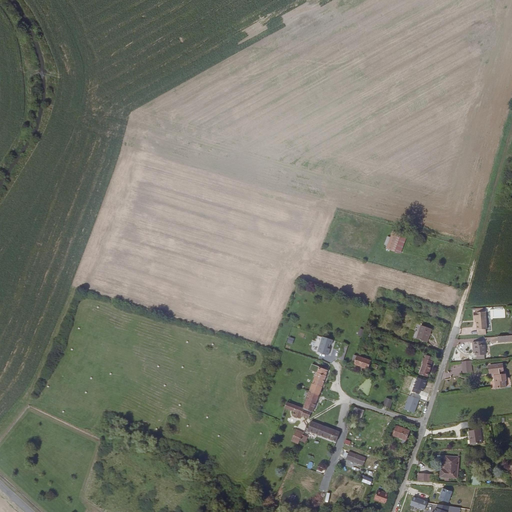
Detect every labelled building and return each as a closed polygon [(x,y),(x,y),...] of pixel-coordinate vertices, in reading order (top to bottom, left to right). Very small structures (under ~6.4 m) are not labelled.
[(395,253),(401,234),(392,232),(387,251),(395,253)] [(487,307),(487,314),(490,314),(490,318),(505,318),(505,306),(487,307)] [(486,329),(485,312),(473,312),(473,319),(475,318),(475,330),(477,330),(477,334),(485,334),(485,329),(486,329)] [(429,327),(419,324),(414,338),(423,341),(429,327)] [(321,336),(318,352),(330,355),(333,339),(321,336)] [(484,345),(484,342),(474,343),(475,346),(475,353),(476,356),(477,356),(486,355),(487,355),(486,345),(484,345)] [(347,360),(350,361),(350,362),(364,367),(365,365),(367,361),(368,358),(350,352),(347,360)] [(419,359),(421,360),(421,361),(429,364),(431,358),(421,354),(419,359)] [(325,373),(323,373),(327,362),(320,360),(316,371),(314,370),(310,383),(320,386),(325,373)] [(417,371),(425,374),(429,364),(421,361),(417,371)] [(470,373),(469,362),(460,363),(462,374),(470,373)] [(500,370),(499,363),(486,365),(487,372),(492,372),(492,374),(491,374),(493,387),(503,386),(502,380),(504,380),(504,373),(497,373),(497,371),(500,370)] [(419,393),(420,390),(424,391),(426,379),(412,377),(411,386),(413,387),(412,392),(419,393)] [(320,386),(310,383),(307,390),(318,394),(320,386)] [(305,398),(306,398),(303,408),(311,411),(314,401),(315,402),(318,394),(307,390),(305,398)] [(389,403),(391,396),(385,394),(382,401),(389,403)] [(404,409),(415,413),(419,399),(409,395),(404,409)] [(296,418),(297,414),(307,418),(311,411),(303,408),(298,406),(294,405),(288,403),(286,402),(284,409),(289,411),(288,415),(296,418)] [(358,412),(361,405),(353,402),(350,409),(358,412)] [(346,420),(345,424),(346,424),(346,426),(352,429),(353,426),(355,427),(356,423),(354,422),(355,420),(349,418),(348,420),(346,420)] [(334,439),(337,431),(308,420),(306,424),(304,423),(303,427),(334,439)] [(403,438),(407,429),(394,424),(391,433),(403,438)] [(291,432),(289,438),(297,441),(298,438),(301,430),(298,429),(295,434),(291,432)] [(483,444),(481,430),(470,431),(472,445),(483,444)] [(364,465),(367,456),(348,451),(345,460),(364,465)] [(456,478),(457,457),(445,456),(444,477),(456,478)] [(371,480),(374,471),(368,469),(365,477),(371,480)] [(472,474),(471,485),(480,485),(480,475),(472,474)] [(449,503),(452,491),(442,488),(439,499),(449,503)] [(380,494),(380,493),(375,491),(371,499),(383,504),(386,497),(380,494)] [(413,496),(410,506),(425,510),(427,500),(413,496)] [(436,503),(433,511),(447,511),(449,506),(436,503)]
